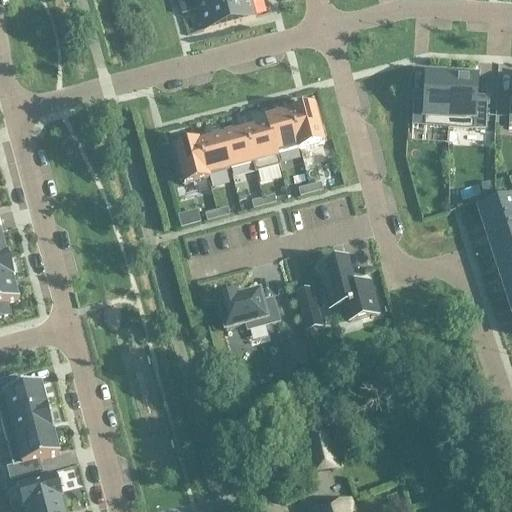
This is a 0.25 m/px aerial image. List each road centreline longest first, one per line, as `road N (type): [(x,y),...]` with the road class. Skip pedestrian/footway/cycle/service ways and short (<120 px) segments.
road 1 (residential): [(13,113),(326,29)]
road 2 (residential): [(511,424),(455,260),(391,264),(374,224)]
road 3 (residential): [(71,327),(13,113)]
road 4 (residential): [(374,224),(326,29)]
road 5 (residential): [(119,511),(71,327)]
road 6 (residential): [(326,29),(408,8),(511,14)]
road 7 (residential): [(215,265),(374,224)]
